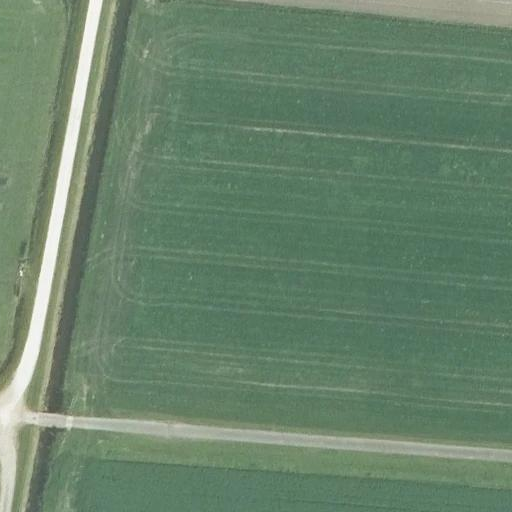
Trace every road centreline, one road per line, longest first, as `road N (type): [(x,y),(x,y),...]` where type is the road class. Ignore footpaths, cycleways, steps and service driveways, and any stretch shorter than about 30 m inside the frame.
road 1 (track): [(97,0),(37,337),(8,413),(3,511)]
road 2 (track): [(511,454),(0,413)]
